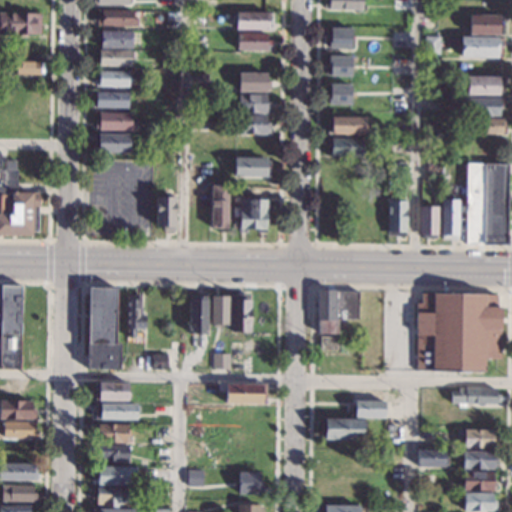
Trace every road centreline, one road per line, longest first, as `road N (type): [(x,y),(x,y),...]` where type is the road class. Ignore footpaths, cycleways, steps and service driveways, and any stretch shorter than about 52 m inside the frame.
road 1 (secondary): [(511,267),(0,257)]
road 2 (residential): [(291,511),(300,0)]
road 3 (residential): [(58,511),(66,0)]
